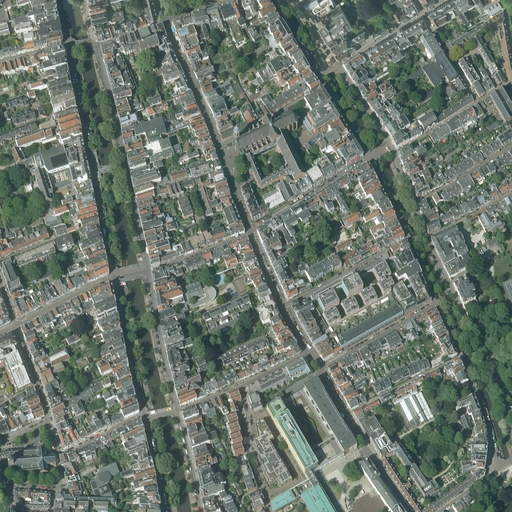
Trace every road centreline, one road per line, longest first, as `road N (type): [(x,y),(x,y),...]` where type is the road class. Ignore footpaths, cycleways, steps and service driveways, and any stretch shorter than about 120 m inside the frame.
road 1 (residential): [(272,0),(369,158)]
road 2 (residential): [(177,411),(147,272)]
road 3 (residential): [(113,278),(144,415)]
road 4 (residential): [(369,158),(251,233)]
road 5 (residential): [(218,146),(165,21)]
road 6 (residential): [(436,302),(318,369)]
road 7 (residential): [(460,356),(346,415)]
road 8 (residential): [(124,165),(94,42)]
road 9 (residential): [(67,47),(92,171)]
road 10 (residential): [(46,425),(60,455),(144,415)]
